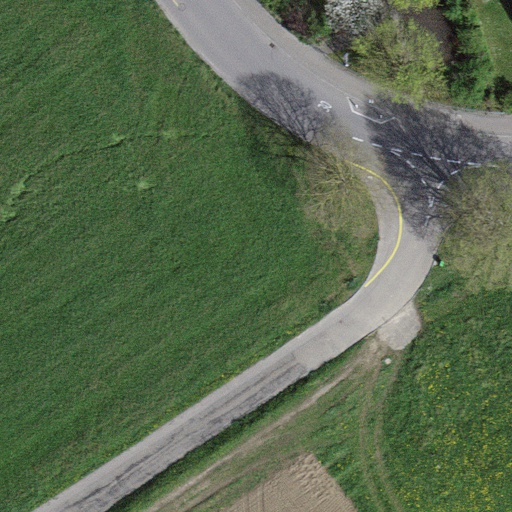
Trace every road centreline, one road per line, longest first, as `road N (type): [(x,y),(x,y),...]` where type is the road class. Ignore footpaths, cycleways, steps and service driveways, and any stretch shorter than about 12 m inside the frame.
road 1 (residential): [(84,511),(391,298),(419,156)]
road 2 (residential): [(210,0),(323,113),(419,156)]
